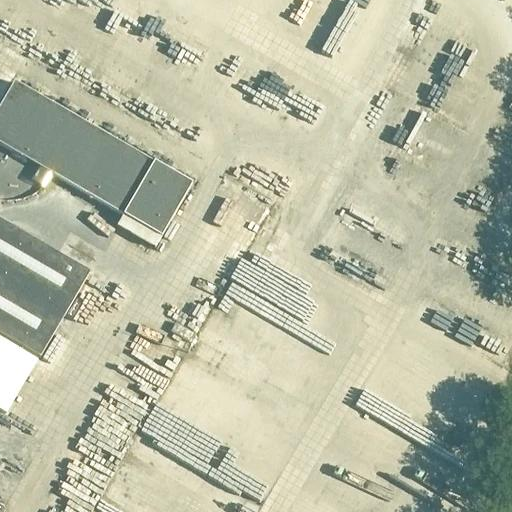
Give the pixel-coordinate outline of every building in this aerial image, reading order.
[(11,87),(0,107),(0,150),(39,172),(54,181),(122,219),(161,241),(191,187),(153,166),(11,87)] [(0,337),(39,360),(89,275),(0,223),(0,337)] [(133,335),(147,344),(157,327),(144,318),(133,335)] [(79,357),(60,340),(34,370),(52,386),(79,357)] [(191,357),(208,366),(213,356),(197,347),(191,357)] [(241,480),(142,432),(135,447),(234,495),(241,480)] [(199,511),(120,471),(109,491),(149,511),(199,511)]
